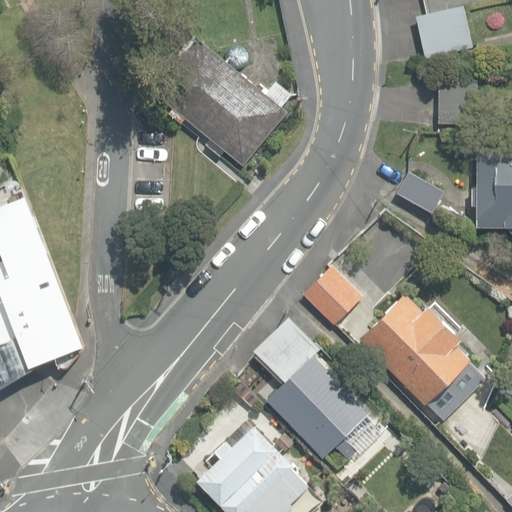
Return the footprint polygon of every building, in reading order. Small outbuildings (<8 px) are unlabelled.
[(459,5),(411,19),(422,59),(470,46),(459,5)] [(297,116),(204,35),(153,92),(246,174),(297,116)] [(511,145),(473,147),(477,226),(511,224),(511,145)] [(445,191),(403,170),(391,194),(433,215),(445,191)] [(390,229),(357,189),(339,203),(372,243),(390,229)] [(74,351),(23,195),(0,202),(0,388),(1,393),(74,351)] [(360,293),(329,259),(294,291),(325,325),(360,293)] [(469,350),(405,285),(351,337),(422,407),(469,350)] [(362,414),(306,351),(259,396),(318,457),(362,414)] [(219,511),(287,511),(314,487),(276,445),(287,436),(247,392),(172,461),(219,511)]
